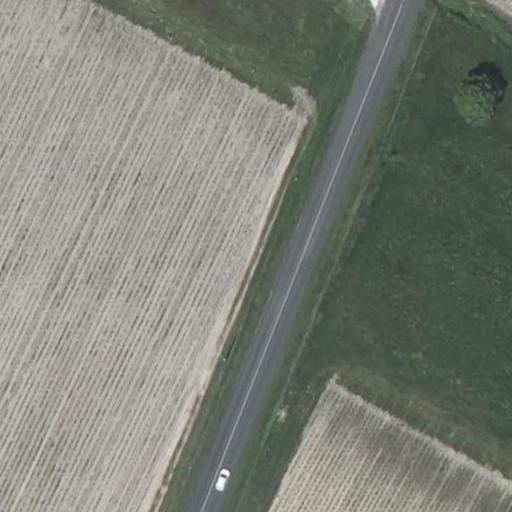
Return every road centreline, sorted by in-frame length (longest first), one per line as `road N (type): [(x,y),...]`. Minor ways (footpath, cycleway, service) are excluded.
road 1 (track): [(149,511),(303,125),(92,0)]
road 2 (secondary): [(201,511),(403,0)]
